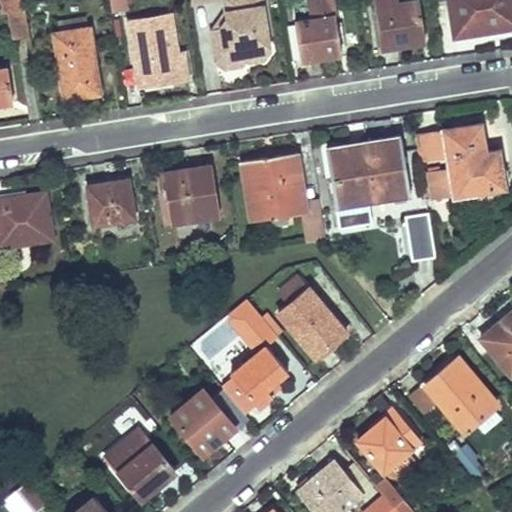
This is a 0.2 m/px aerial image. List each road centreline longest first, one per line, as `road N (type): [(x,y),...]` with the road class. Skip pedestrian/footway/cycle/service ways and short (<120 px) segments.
road 1 (residential): [(0,152),(511,73)]
road 2 (residential): [(198,511),(511,247)]
